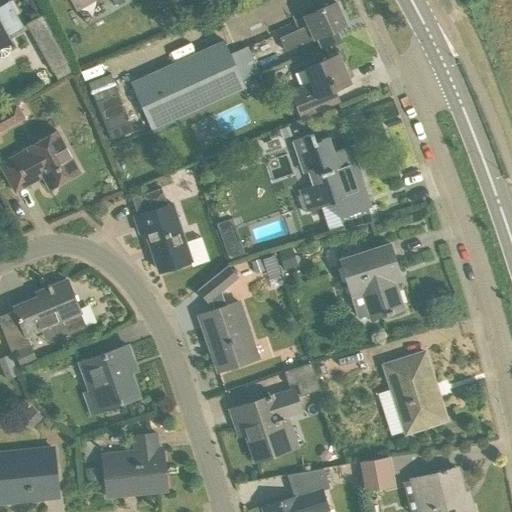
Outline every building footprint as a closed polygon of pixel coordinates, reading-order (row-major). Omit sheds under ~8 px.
[(73,0),(80,11),(97,2),(95,0),(73,0)] [(12,43),(7,35),(23,26),(9,1),(0,5),(0,57),(1,58),(6,56),(10,53),(11,49),(8,45),(12,43)] [(286,52),(346,25),(336,2),(303,17),(307,26),(280,38),(286,52)] [(42,15),(27,24),(29,28),(53,71),(68,62),(42,15)] [(243,80),(230,54),(224,41),(131,83),(152,130),(246,88),(243,80)] [(248,47),(230,54),(243,80),(260,73),(248,47)] [(321,94),(350,82),(339,54),(304,68),(310,83),(290,92),(301,119),(326,108),(321,94)] [(68,62),(53,71),(58,79),(73,71),(68,62)] [(17,103),(0,113),(0,132),(25,118),(17,103)] [(243,104),(232,108),(236,118),(225,123),(228,130),(250,122),(243,104)] [(279,129),(282,139),(292,135),(289,126),(279,129)] [(80,172),(70,154),(57,130),(25,147),(26,149),(0,163),(0,164),(15,192),(43,176),(50,189),(80,172)] [(330,137),(316,143),(313,134),(292,141),(303,174),(307,172),(312,186),(299,191),(300,196),(298,196),(303,211),(305,210),(306,212),(348,198),(353,212),(372,206),(363,178),(360,178),(353,158),(348,160),(345,149),(334,152),(329,139),(330,138),(330,137)] [(160,271),(191,261),(193,266),(210,260),(202,237),(188,242),(173,202),(167,204),(161,188),(132,198),(138,215),(134,216),(140,232),(146,230),(160,271)] [(217,224),(229,259),(245,253),(233,218),(217,224)] [(371,321),(404,310),(395,282),(402,280),(390,243),(339,260),(358,319),(369,315),(371,321)] [(279,252),(285,270),(299,266),(293,247),(279,252)] [(251,261),(255,274),(265,270),(261,258),(251,261)] [(258,358),(239,301),(226,306),(221,290),(238,277),(228,265),(198,289),(208,301),(210,299),(214,310),(199,315),(199,316),(204,314),(215,346),(210,347),(218,371),(258,358)] [(87,327),(80,312),(67,280),(51,287),(50,284),(48,285),(50,292),(14,307),(16,311),(0,317),(0,322),(13,353),(15,352),(31,345),(27,336),(42,331),(47,343),(87,327)] [(31,345),(15,352),(21,367),(37,360),(31,345)] [(90,413),(139,397),(127,363),(133,361),(128,345),(78,363),(88,391),(82,393),(90,413)] [(382,365),(404,434),(447,420),(425,352),(382,365)] [(19,375),(10,354),(0,358),(0,364),(6,380),(19,375)] [(312,363),(284,372),(289,386),(297,383),(301,396),(321,390),(312,363)] [(256,460),(299,446),(290,418),(304,413),(295,388),(231,409),(236,425),(244,422),(256,460)] [(43,417),(32,406),(21,416),(32,428),(43,417)] [(162,448),(158,448),(156,433),(132,436),(133,450),(103,453),(107,496),(167,490),(162,448)] [(45,487),(58,485),(53,446),(0,451),(0,501),(46,497),(45,487)] [(360,462),(365,491),(396,486),(391,457),(360,462)] [(86,469),(87,483),(103,481),(102,467),(86,469)] [(287,475),(295,497),(264,507),(265,511),(322,511),(329,510),(322,490),(330,487),(323,468),(287,475)] [(417,511),(473,511),(472,504),(467,505),(457,468),(447,470),(446,469),(442,470),(409,478),(417,511)]
